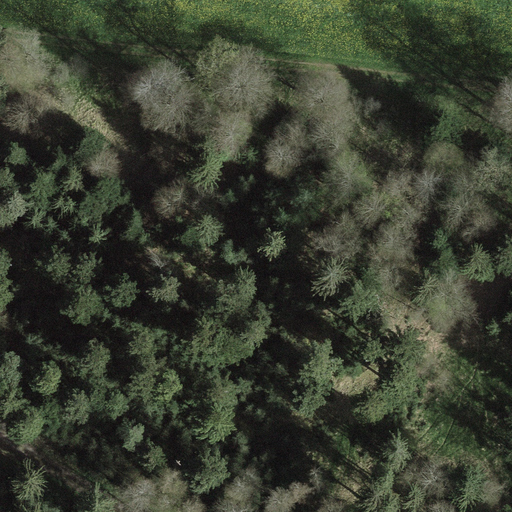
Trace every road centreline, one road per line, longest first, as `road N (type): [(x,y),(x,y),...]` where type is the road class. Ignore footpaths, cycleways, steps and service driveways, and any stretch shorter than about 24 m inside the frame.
road 1 (track): [(0,24),(333,55),(511,82)]
road 2 (track): [(0,455),(115,511)]
